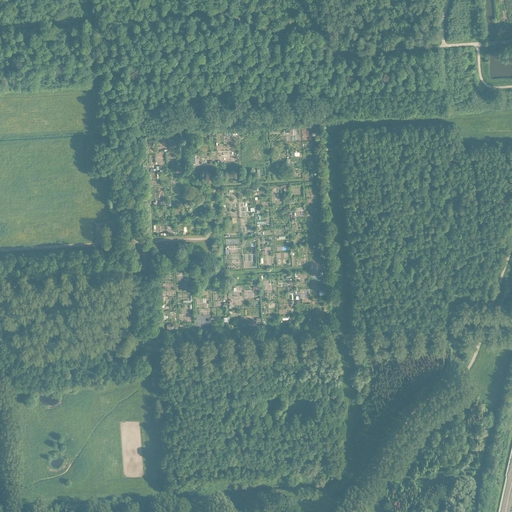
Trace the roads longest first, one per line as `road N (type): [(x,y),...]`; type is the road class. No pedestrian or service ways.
road 1 (track): [(369,481),(355,467),(339,97)]
road 2 (track): [(131,145),(105,138),(91,0)]
road 3 (unknown): [(0,254),(133,246)]
